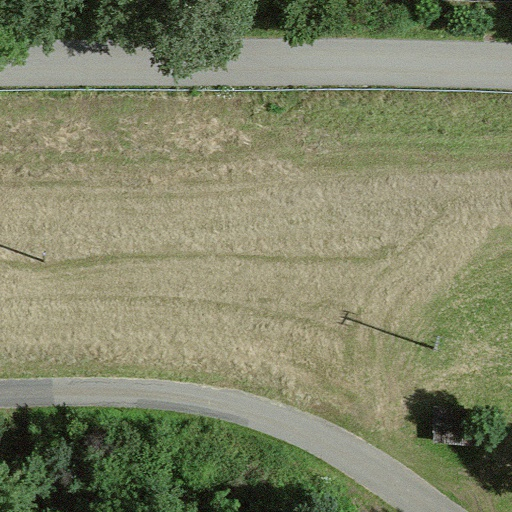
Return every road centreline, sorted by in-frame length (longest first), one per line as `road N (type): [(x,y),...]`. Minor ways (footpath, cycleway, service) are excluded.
road 1 (tertiary): [(0,67),(511,66)]
road 2 (track): [(420,511),(312,445),(193,411),(0,408)]
